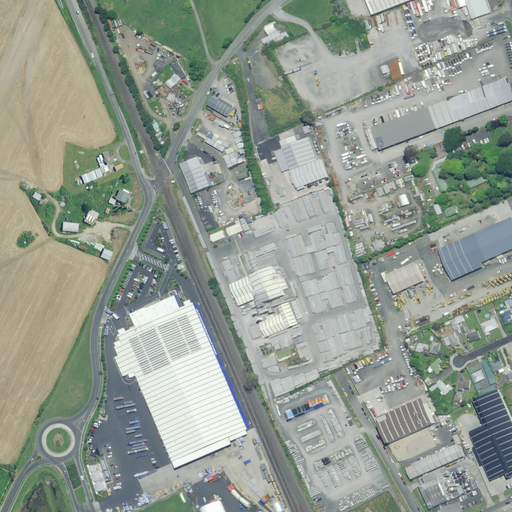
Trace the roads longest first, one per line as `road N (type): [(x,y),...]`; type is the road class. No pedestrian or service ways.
road 1 (tertiary): [(86,412),(96,385),(98,314),(149,198),(70,0)]
road 2 (unclassified): [(279,0),(216,71),(167,166)]
road 3 (tertiary): [(416,511),(338,371)]
road 4 (unknown): [(361,118),(510,69)]
